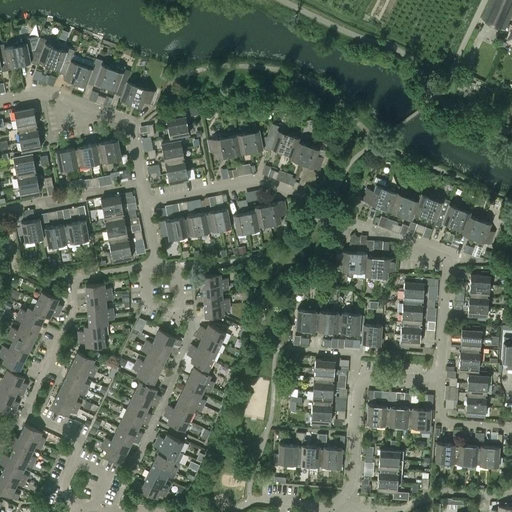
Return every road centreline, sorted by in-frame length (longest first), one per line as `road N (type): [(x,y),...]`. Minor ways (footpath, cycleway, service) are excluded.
road 1 (residential): [(74,461),(76,443),(27,410),(74,310),(71,279),(143,268)]
road 2 (residential): [(406,242),(256,178),(145,200)]
road 3 (residential): [(0,103),(51,96),(128,126),(141,183)]
road 4 (residential): [(436,374),(451,252),(406,242)]
road 5 (residential): [(0,210),(141,183)]
road 6 (residential): [(375,505),(400,508),(438,491),(511,495)]
road 7 (residential): [(158,268),(175,267),(178,314),(146,299),(143,268)]
road 8 (residential): [(339,502),(349,487),(361,381)]
